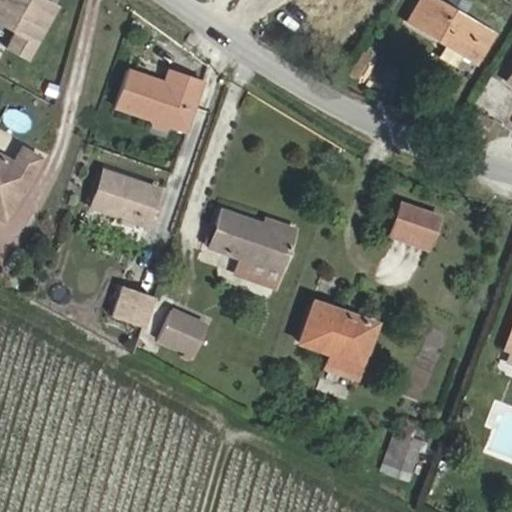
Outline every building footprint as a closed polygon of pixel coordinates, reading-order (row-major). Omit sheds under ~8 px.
[(57,5),(48,0),(0,0),(0,22),(16,31),(7,46),(28,58),(57,5)] [(427,0),(410,28),(480,73),(500,39),(434,0),(427,0)] [(361,48),(347,71),(358,78),(371,55),(361,48)] [(184,142),(205,76),(171,64),(167,77),(131,64),(113,119),(184,142)] [(473,124),(464,137),(479,145),(486,133),(473,124)] [(18,156),(9,174),(0,169),(0,224),(5,227),(36,165),(18,156)] [(105,176),(92,215),(147,234),(160,195),(105,176)] [(402,208),(391,236),(415,245),(425,217),(402,208)] [(215,216),(203,251),(231,261),(243,265),(236,284),(269,294),(287,240),(215,216)] [(415,245),(429,250),(439,222),(425,217),(415,245)] [(231,261),(224,280),(236,284),(243,265),(231,261)] [(144,328),(152,303),(122,293),(114,318),(144,328)] [(306,306),(289,349),(324,362),(349,372),(364,326),(306,306)] [(172,319),(160,352),(195,364),(207,331),(172,319)] [(318,376),(344,386),(349,372),(324,362),(318,376)] [(359,461),(372,424),(349,416),(335,452),(359,461)] [(407,480),(421,434),(393,425),(380,472),(407,480)]
